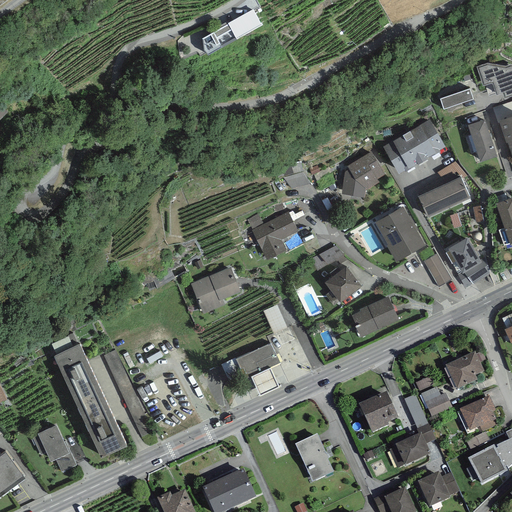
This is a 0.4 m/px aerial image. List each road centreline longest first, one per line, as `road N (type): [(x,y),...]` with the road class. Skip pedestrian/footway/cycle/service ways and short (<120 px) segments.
road 1 (residential): [(458,0),(276,98),(226,108),(168,100),(149,108),(121,138),(86,149),(63,191),(31,215),(20,197),(51,172),(68,130),(110,101),(123,52),(239,0)]
road 2 (primary): [(465,313),(39,511)]
road 3 (residential): [(465,313),(364,262),(309,188)]
road 4 (residential): [(501,296),(484,198),(511,184)]
